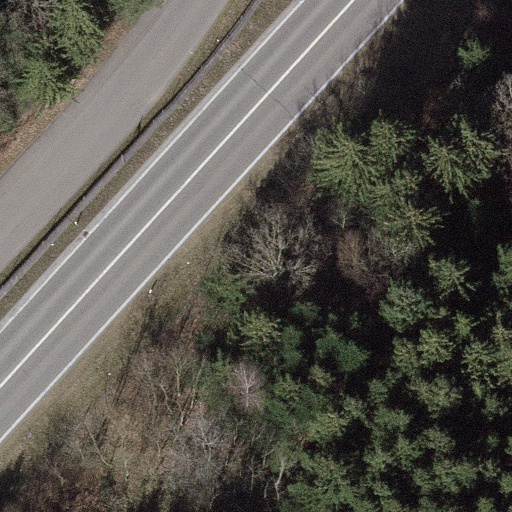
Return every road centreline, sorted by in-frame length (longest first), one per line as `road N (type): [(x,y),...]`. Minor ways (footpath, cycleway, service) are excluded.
road 1 (trunk): [(353,0),(0,387)]
road 2 (unclassified): [(0,225),(106,115),(190,0)]
